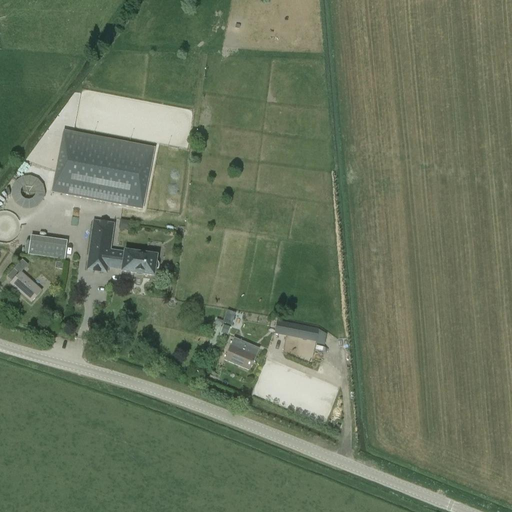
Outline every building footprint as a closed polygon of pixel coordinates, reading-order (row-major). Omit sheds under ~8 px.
[(63,131),(52,192),(142,209),(154,148),(63,131)] [(15,178),(16,207),(44,206),(43,177),(15,178)] [(154,275),(155,270),(156,270),(157,269),(157,268),(158,267),(158,266),(158,265),(158,264),(158,263),(157,262),(156,261),(157,256),(125,251),(125,253),(110,251),(113,224),(94,221),(87,270),(107,273),(107,267),(122,269),(122,271),(154,275)] [(67,259),(69,239),(33,236),(31,255),(67,259)] [(22,260),(8,276),(14,280),(10,284),(31,303),(42,291),(21,272),(28,265),(22,260)] [(275,334),(316,342),(318,330),(278,321),(275,334)] [(221,332),(228,335),(231,327),(223,325),(221,332)] [(230,346),(224,360),(250,371),(256,357),(259,349),(234,338),(230,346)]
